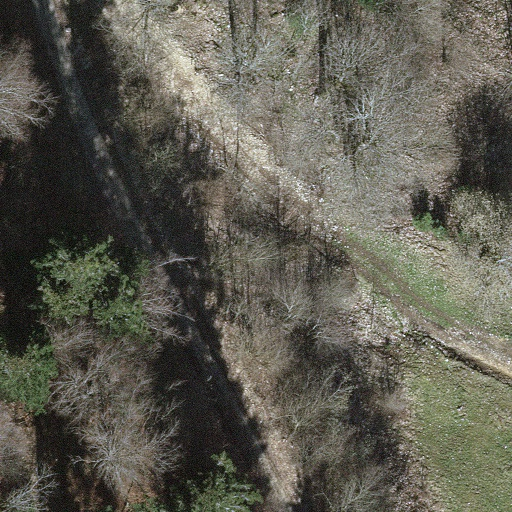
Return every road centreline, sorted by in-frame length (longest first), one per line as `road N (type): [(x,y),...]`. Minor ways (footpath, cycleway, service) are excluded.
road 1 (track): [(49,0),(99,154),(283,511)]
road 2 (track): [(123,0),(152,58),(238,151),(417,303),(511,349)]
